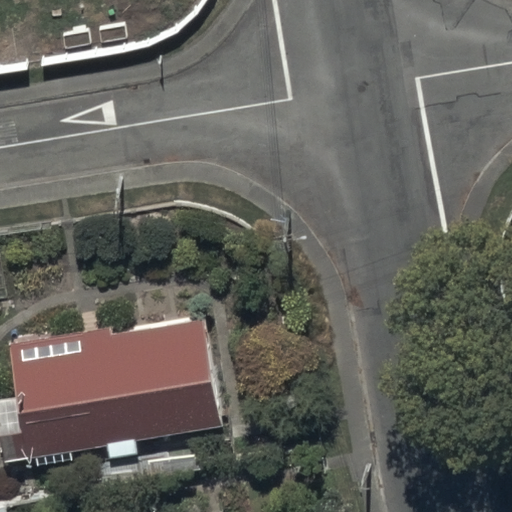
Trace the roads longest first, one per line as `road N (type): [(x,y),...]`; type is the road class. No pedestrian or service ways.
road 1 (residential): [(374,78),(451,511)]
road 2 (residential): [(0,140),(374,78)]
road 3 (residential): [(374,78),(511,55)]
